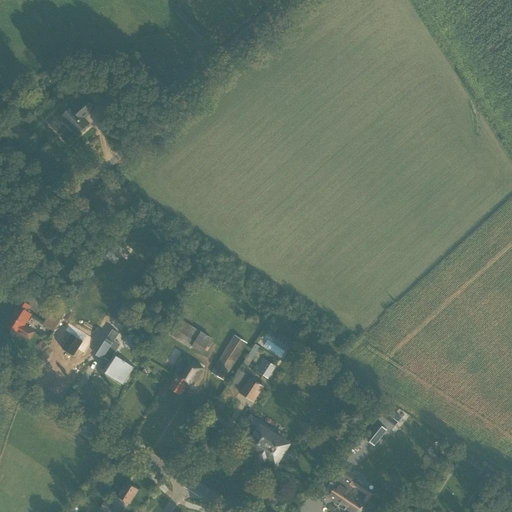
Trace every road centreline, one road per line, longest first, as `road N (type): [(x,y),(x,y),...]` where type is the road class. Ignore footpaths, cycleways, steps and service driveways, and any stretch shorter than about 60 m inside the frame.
road 1 (unclassified): [(0,262),(294,0)]
road 2 (tertiary): [(186,483),(0,364)]
road 3 (track): [(166,470),(201,416),(211,356),(227,327)]
